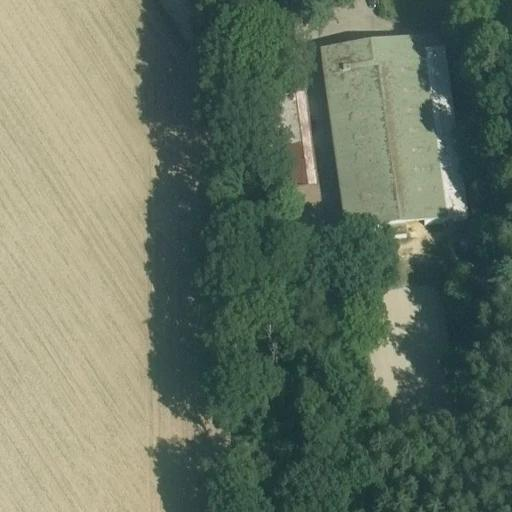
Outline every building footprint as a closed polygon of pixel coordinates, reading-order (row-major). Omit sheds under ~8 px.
[(421,40),(333,52),(336,73),(325,74),(347,233),(391,227),(392,236),(406,234),(405,225),(467,217),(444,50),(423,53),(421,40)] [(304,93),(274,97),(276,115),(276,116),(306,112),(304,93)] [(306,112),(276,116),(278,131),(287,192),(317,188),(306,112)] [(276,115),(255,118),(258,133),(278,131),(276,116),(276,115)] [(476,186),(466,188),(470,210),(480,209),(476,186)] [(287,192),(267,195),(273,242),(324,235),(318,188),(287,192)]
